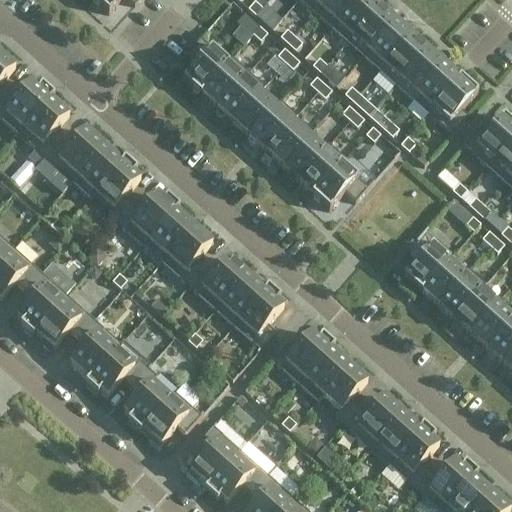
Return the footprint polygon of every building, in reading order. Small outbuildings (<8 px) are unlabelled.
[(92,0),(91,0),(90,0),(91,0),(108,16),(122,0),(125,0),(135,8),(142,0),(92,0)] [(315,17),(330,0),(301,0),(299,2),(315,17)] [(331,31),(358,0),(330,0),(315,17),(331,31)] [(347,45),(379,10),(370,2),(371,0),(358,0),(331,31),(347,45)] [(255,5),(248,12),(255,19),(262,11),(255,5)] [(363,60),(395,24),(379,10),(347,45),(363,60)] [(263,26),(270,18),(262,11),(255,19),(263,26)] [(236,26),(251,39),(259,30),(244,17),(236,26)] [(380,74),(411,39),(411,38),(413,36),(406,30),(404,32),(395,24),(363,60),(380,74)] [(268,38),(259,30),(251,39),(252,40),(253,39),(261,46),(268,38)] [(280,41),(288,48),(294,40),(287,33),(280,41)] [(396,89),(427,53),(411,39),(380,74),(396,89)] [(302,47),(294,40),(288,48),(295,55),(302,47)] [(198,65),(183,83),(200,98),(201,98),(200,97),(231,61),(227,65),(200,42),(187,56),(198,65)] [(0,87),(15,71),(5,62),(8,59),(0,51),(0,104),(7,96),(0,89),(0,87)] [(277,60),(285,67),(292,59),(284,52),(277,60)] [(412,103),(444,67),(427,53),(396,89),(412,103)] [(299,66),(292,59),(285,67),(293,74),(299,66)] [(200,97),(201,98),(217,111),(248,76),(231,61),(200,97)] [(312,70),(320,76),(327,69),(319,62),(312,70)] [(460,82),(459,81),(444,67),(412,103),(428,117),(460,82)] [(334,76),(327,69),(320,76),(328,83),(334,76)] [(248,76),(217,111),(217,112),(215,114),(221,119),(223,117),(233,126),(264,90),(248,76)] [(477,96),(460,80),(459,81),(460,82),(428,117),(452,139),(469,119),(462,113),(477,96)] [(310,89),(317,96),(324,88),(316,81),(310,89)] [(51,103),(54,99),(42,88),(38,91),(32,85),(16,103),(7,96),(0,104),(0,121),(18,138),(50,102),(51,103)] [(332,95),(324,88),(317,96),(325,102),(332,95)] [(264,90),(233,126),(249,140),(280,105),(279,104),(275,109),(260,96),(265,91),(264,90)] [(344,98),(352,105),(359,98),(351,91),(344,98)] [(366,105),(359,98),(352,105),(360,112),(366,105)] [(69,119),(51,103),(50,102),(18,138),(36,153),(45,162),(61,144),(53,136),(69,119)] [(280,105),(249,140),(249,141),(247,143),(254,148),(255,146),(265,154),(296,119),(280,105)] [(364,124),(349,110),(342,118),(357,131),(364,124)] [(296,119),(265,154),(265,155),(263,157),(270,163),(272,161),(281,169),(308,139),(292,125),(297,120),(296,119)] [(511,143),(511,126),(503,119),(488,136),(481,130),(464,150),(488,171),(511,143)] [(377,127),(384,134),(391,126),(384,120),(377,127)] [(399,133),(391,126),(384,134),(392,141),(399,133)] [(372,131),(366,139),(373,146),(380,138),(372,131)] [(72,186),(104,150),(85,133),(70,151),(61,144),(45,162),(55,171),(72,186)] [(308,139),(281,169),(297,183),(328,148),(327,148),(323,153),(308,139)] [(415,148),(407,141),(400,148),(408,155),(415,148)] [(504,185),(511,175),(511,143),(488,171),(504,185)] [(328,148),(297,183),(312,197),(313,198),(344,162),(328,148)] [(122,166),(121,165),(104,150),(72,186),(90,202),(122,166)] [(125,200),(140,183),(134,177),(137,173),(124,162),(121,165),(122,166),(90,202),(91,202),(96,197),(112,212),(107,217),(117,226),(133,208),(125,200)] [(313,198),(312,197),(311,198),(329,214),(344,196),(355,206),(368,191),(341,167),(345,163),(344,162),(313,198)] [(459,187),(452,194),(460,202),(467,194),(459,187)] [(176,215),(179,211),(167,200),(164,203),(157,197),(141,215),(133,208),(117,226),(144,250),(149,245),(149,244),(175,214),(176,215)] [(469,209),(476,216),(483,209),(475,202),(469,209)] [(491,215),(483,209),(476,216),(484,223),(491,215)] [(162,265),(193,230),(176,215),(175,214),(149,244),(149,245),(166,259),(161,265),(162,265)] [(466,228),(474,235),(480,228),(472,221),(466,228)] [(65,229),(57,222),(50,230),(58,237),(65,229)] [(196,264),(212,247),(193,230),(162,265),(179,281),(188,290),(204,272),(196,264)] [(501,238),(508,245),(511,240),(511,234),(508,230),(501,238)] [(496,242),(489,235),(482,243),(490,250),(496,242)] [(0,266),(13,252),(0,240),(0,266)] [(497,256),(504,249),(496,242),(490,250),(497,256)] [(436,244),(403,280),(421,296),(422,295),(448,265),(453,259),(436,244)] [(24,294),(40,276),(13,252),(0,266),(0,303),(16,286),(24,294)] [(215,314),(247,278),(229,261),(213,279),(204,272),(188,290),(215,314)] [(54,263),(43,274),(66,296),(76,286),(54,263)] [(437,308),(469,273),(468,272),(463,278),(448,265),(422,295),(437,308)] [(453,323),(485,287),(469,273),(437,308),(453,323)] [(35,335),(67,300),(40,276),(24,294),(32,301),(16,319),(23,325),(20,328),(32,339),(36,336),(35,335)] [(119,277),(112,285),(120,292),(127,284),(119,277)] [(265,294),(264,293),(247,278),(215,314),(233,330),(265,294)] [(470,337),(496,307),(481,293),(485,288),(485,287),(453,323),(470,337)] [(284,310),(277,304),(280,301),(268,290),(264,293),(265,294),(233,330),(260,354),(276,336),(268,328),(284,310)] [(77,342),(93,324),(67,300),(35,335),(36,336),(43,343),(40,346),(50,355),(69,334),(77,342)] [(486,352),(511,322),(511,319),(511,320),(496,307),(470,337),(486,352)] [(502,366),(511,354),(511,322),(486,352),(502,366)] [(88,383),(120,348),(93,324),(77,342),(86,349),(70,367),(88,383)] [(299,388),(334,349),(322,338),(319,342),(312,336),(296,353),(288,346),(270,367),(271,367),(273,365),(281,373),(299,388)] [(202,344),(194,337),(188,344),(196,351),(202,344)] [(131,389),(147,372),(150,368),(123,344),(120,348),(88,383),(85,386),(97,398),(100,394),(107,400),(123,382),(131,389)] [(317,404),(349,368),(331,353),(335,349),(334,349),(299,388),(317,404)] [(511,375),(511,354),(502,366),(511,375)] [(367,385),(349,368),(317,404),(318,405),(323,399),(339,414),(334,420),(344,428),(360,410),(351,403),(367,385)] [(142,431),(174,396),(173,395),(168,401),(152,386),(157,380),(147,372),(131,389),(140,397),(124,415),(130,421),(127,424),(140,435),(143,432),(142,431)] [(185,438),(201,420),(174,396),(142,431),(143,432),(161,448),(177,430),(185,438)] [(370,452),(402,416),(384,400),(368,417),(360,410),(344,428),(370,452)] [(388,468),(423,429),(423,428),(419,432),(402,416),(370,452),(388,468)] [(288,420),(281,428),(289,435),(296,428),(288,420)] [(423,467),(439,449),(432,443),(435,439),(423,429),(388,468),(415,492),(431,474),(423,467)] [(205,456),(186,476),(196,485),(199,482),(207,489),(208,490),(240,454),(213,430),(197,448),(205,456)] [(208,490),(207,489),(204,493),(205,493),(217,504),(220,500),(227,506),(242,489),(251,496),(266,478),(240,454),(208,490)] [(336,461),(327,454),(320,462),(328,470),(336,461)] [(437,511),(445,511),(477,477),(465,466),(462,470),(455,464),(439,481),(431,474),(415,492),(437,511)] [(477,511),(492,496),(485,491),(489,487),(477,477),(445,511),(477,511)] [(259,503),(251,511),(284,511),(293,502),(266,478),(251,496),(259,503)] [(349,496),(357,504),(364,496),(355,489),(349,496)] [(511,511),(511,508),(503,500),(500,504),(492,496),(477,511),(511,511)] [(284,511),(304,511),(293,502),(284,511)]
